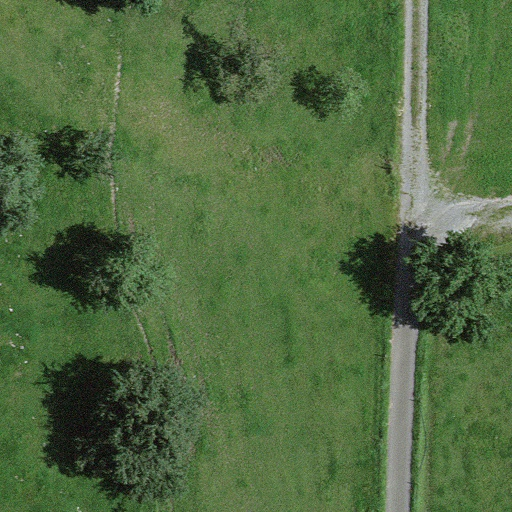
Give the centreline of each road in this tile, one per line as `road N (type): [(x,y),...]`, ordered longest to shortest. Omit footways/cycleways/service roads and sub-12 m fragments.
road 1 (unclassified): [(410,177),(399,511)]
road 2 (track): [(414,0),(410,177)]
